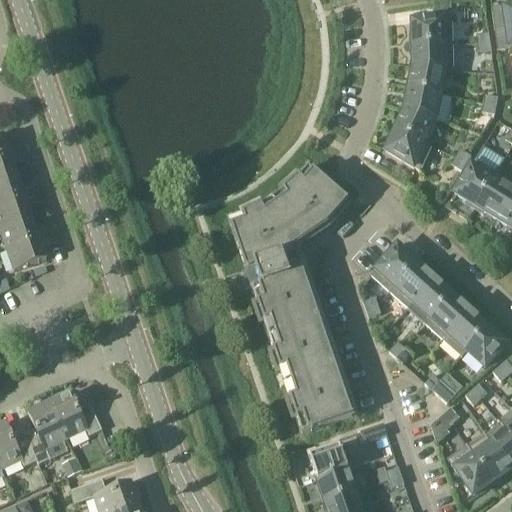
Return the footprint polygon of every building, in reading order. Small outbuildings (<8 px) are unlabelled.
[(510,58),(511,58),(511,10),(504,12),(506,23),(493,25),(497,53),(509,52),(510,58)] [(413,48),(452,47),(452,19),(413,25),(413,48)] [(476,38),(477,47),(490,45),(489,36),(476,38)] [(490,45),(477,47),(478,56),(491,54),(490,45)] [(445,73),(445,74),(453,75),(452,47),(413,48),(414,70),(445,73)] [(445,73),(414,70),(409,92),(440,98),(445,74),(445,73)] [(405,113),(435,123),(446,125),(451,100),(440,98),(409,92),(405,113)] [(485,98),(483,107),(496,110),(498,101),(485,98)] [(496,110),(483,107),(482,116),(494,118),(496,110)] [(435,123),(405,113),(396,133),(424,146),(424,145),(435,123)] [(424,146),(396,133),(386,154),(420,175),(432,148),(424,145),(424,146)] [(0,162),(26,153),(23,146),(8,151),(4,138),(0,139),(0,162)] [(454,196),(476,209),(496,175),(505,161),(484,148),(454,196)] [(0,185),(18,179),(14,167),(29,162),(26,153),(0,162),(0,185)] [(455,160),(466,167),(471,160),(460,153),(455,160)] [(466,167),(455,160),(451,168),(462,175),(466,167)] [(327,229),(348,205),(308,170),(298,182),(301,185),(287,197),(284,193),(260,210),(262,214),(246,222),(244,217),(229,223),(246,273),(255,270),(261,287),(252,291),(258,307),(262,306),(268,322),(264,324),(274,355),(278,354),(284,370),(280,372),(290,403),(295,401),(300,418),(296,419),(302,436),(352,419),(302,273),(288,278),(282,259),(327,229)] [(511,184),(496,175),(476,209),(496,221),(511,195),(511,184)] [(0,208),(40,195),(37,187),(22,192),(18,179),(0,185),(0,208)] [(0,231),(32,221),(28,208),(43,203),(40,195),(0,208),(0,231)] [(511,195),(496,221),(511,230),(511,195)] [(0,233),(7,253),(54,236),(51,228),(36,233),(32,221),(0,231),(0,233)] [(57,244),(54,236),(7,253),(14,273),(46,262),(42,249),(57,244)] [(390,296),(416,266),(397,250),(371,279),(390,296)] [(390,296),(407,312),(434,282),(416,266),(390,296)] [(424,327),(425,328),(451,298),(434,282),(407,312),(424,327)] [(425,328),(443,344),(469,314),(451,298),(425,328)] [(366,313),(378,309),(375,300),(363,305),(366,313)] [(381,317),(378,309),(366,313),(368,321),(381,317)] [(469,314),(443,344),(462,360),(467,354),(466,354),(487,330),(469,314)] [(466,354),(467,354),(485,370),(497,357),(499,360),(511,347),(497,335),(495,337),(487,330),(466,354)] [(389,355),(395,361),(404,351),(397,345),(389,355)] [(404,351),(395,361),(402,367),(411,357),(404,351)] [(511,370),(506,364),(499,370),(508,379),(511,375),(511,370)] [(501,385),(508,379),(499,370),(492,375),(501,385)] [(435,388),(440,383),(433,377),(424,387),(431,393),(435,388)] [(435,388),(431,393),(447,407),(456,398),(440,383),(435,388)] [(478,388),(472,394),(480,403),(487,398),(478,388)] [(474,409),(480,403),(472,394),(465,399),(474,409)] [(49,406),(66,442),(86,432),(89,439),(102,433),(90,407),(78,412),(71,396),(67,397),(62,395),(55,399),(53,404),(49,406)] [(35,432),(24,438),(36,464),(38,467),(50,461),(46,452),(66,442),(49,406),(45,408),(40,406),(33,409),(31,414),(28,416),(35,432)] [(451,412),(444,418),(453,427),(459,422),(451,412)] [(506,434),(507,434),(511,439),(511,412),(498,424),(499,425),(506,434)] [(446,433),(453,427),(444,418),(437,423),(446,433)] [(499,425),(485,437),(492,446),(510,472),(511,471),(511,470),(511,439),(507,434),(506,434),(499,425)] [(5,426),(0,428),(0,471),(1,473),(21,463),(24,469),(36,464),(24,438),(22,433),(11,438),(5,426)] [(364,446),(387,438),(383,427),(360,435),(364,446)] [(485,437),(468,449),(492,485),(510,472),(492,446),(485,437)] [(309,458),(318,482),(347,472),(348,473),(355,471),(347,446),(309,458)] [(492,485),(468,449),(449,462),(456,471),(455,472),(473,497),(492,485)] [(74,461),(61,467),(68,480),(81,474),(74,461)] [(386,475),(389,483),(401,479),(398,471),(386,475)] [(318,482),(325,505),(355,495),(348,473),(347,472),(318,482)] [(404,487),(401,479),(389,483),(392,492),(404,487)] [(94,500),(97,511),(125,511),(139,508),(138,504),(140,499),(137,492),(132,489),(131,486),(106,494),(102,483),(71,493),(75,506),(94,500)] [(325,505),(327,511),(360,511),(355,495),(325,505)]
